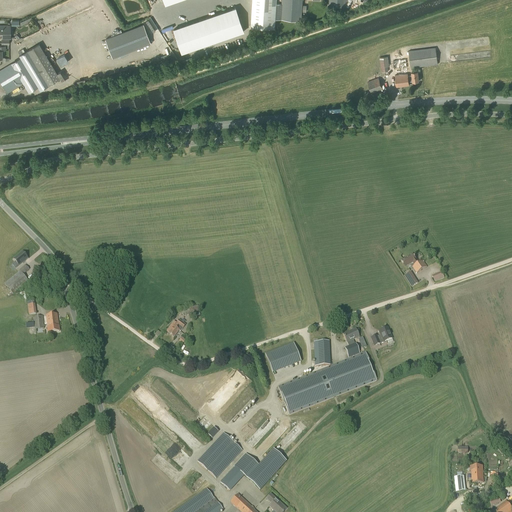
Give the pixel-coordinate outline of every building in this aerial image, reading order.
[(251,0),(250,27),(274,29),(275,19),(281,20),(282,5),(276,4),(276,0),(251,0)] [(301,21),(301,0),(282,0),(281,20),(301,21)] [(173,29),(181,53),(243,32),(235,8),(173,29)] [(105,39),(112,58),(150,44),(143,25),(105,39)] [(10,39),(10,26),(2,26),(2,29),(0,28),(0,36),(2,36),(2,39),(10,39)] [(47,58),(39,44),(27,51),(28,53),(0,70),(0,80),(7,93),(23,83),(29,92),(38,87),(40,90),(42,89),(43,90),(47,87),(47,86),(53,82),(60,78),(61,81),(65,79),(60,71),(57,73),(50,62),(52,61),(49,56),(47,58)] [(410,68),(416,67),(438,65),(436,47),(408,51),(410,68)] [(67,61),(67,60),(64,56),(58,59),(64,67),(69,64),(67,61)] [(408,76),(406,59),(393,61),(394,70),(403,69),(403,70),(397,71),(398,75),(395,75),(396,87),(409,86),(409,81),(413,81),(413,82),(419,81),(418,72),(411,72),(412,75),(408,76)] [(372,94),(372,93),(383,89),(379,78),(367,82),(372,94)] [(18,266),(27,259),(22,252),(13,260),(18,266)] [(418,264),(416,261),(416,260),(412,254),(401,261),(405,267),(413,263),(414,265),(412,267),(416,274),(427,267),(422,261),(418,264)] [(13,294),(28,281),(23,275),(29,270),(25,265),(19,271),(20,271),(4,284),(13,294)] [(411,287),(418,283),(411,272),(404,277),(411,287)] [(29,316),(36,315),(35,307),(35,304),(28,305),(29,316)] [(200,315),(198,306),(192,307),(186,309),(187,309),(181,311),(183,317),(188,315),(189,319),(192,318),(191,314),(194,313),(195,317),(200,315)] [(58,326),(57,314),(46,316),(47,328),(48,333),(59,332),(59,326),(58,326)] [(35,330),(44,329),(42,316),(33,317),(35,330)] [(183,323),(185,321),(183,319),(181,322),(179,320),(176,324),(174,322),(166,332),(169,333),(169,334),(174,337),(179,331),(180,332),(186,325),(183,323)] [(377,338),(377,337),(371,339),(374,347),(380,345),(380,343),(383,342),(384,343),(387,342),(388,344),(393,342),(392,340),(388,329),(379,332),(381,336),(377,338)] [(355,344),(353,340),(359,338),(356,330),(343,335),(347,343),(349,342),(350,346),(344,348),(349,359),(359,354),(355,344)] [(315,367),(330,366),(329,342),(313,342),(314,356),(315,367)] [(276,350),(268,353),(272,362),(293,354),(291,349),(281,353),(278,354),(276,350)] [(289,416),(377,381),(365,353),(278,387),(289,416)] [(274,372),(303,364),(300,354),(271,362),(274,372)] [(239,412),(234,408),(230,413),(235,417),(239,412)] [(212,439),(218,432),(213,428),(207,435),(212,439)] [(232,442),(223,434),(197,462),(216,480),(242,451),(236,445),(236,443),(233,440),(232,442)] [(259,466),(246,454),(234,467),(235,468),(221,483),(229,491),(243,476),(259,491),(278,471),(265,459),(259,466)] [(484,483),(483,466),(470,467),(470,471),(471,471),(472,484),(484,483)] [(213,498),(207,489),(174,511),(221,511),(223,510),(214,498),(213,498)] [(283,511),(286,509),(270,494),(266,499),(271,504),(269,507),(274,511),(283,511)] [(240,511),(255,511),(254,511),(255,510),(238,495),(230,503),(240,511)] [(511,511),(511,509),(506,501),(496,508),(497,509),(492,511),(511,511)]
